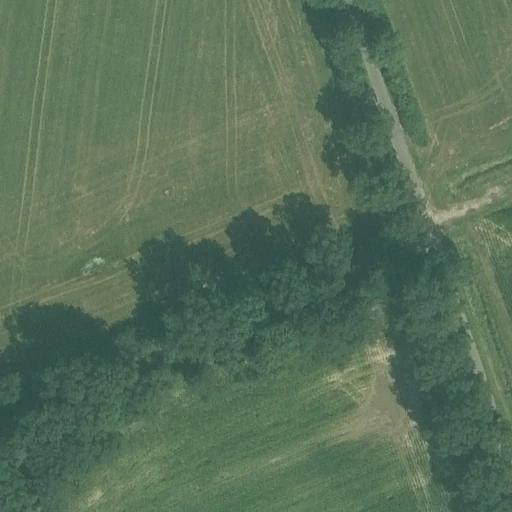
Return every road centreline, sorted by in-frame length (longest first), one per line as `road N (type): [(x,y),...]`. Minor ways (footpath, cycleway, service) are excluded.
road 1 (track): [(0,421),(511,200)]
road 2 (unclassified): [(511,485),(345,0)]
